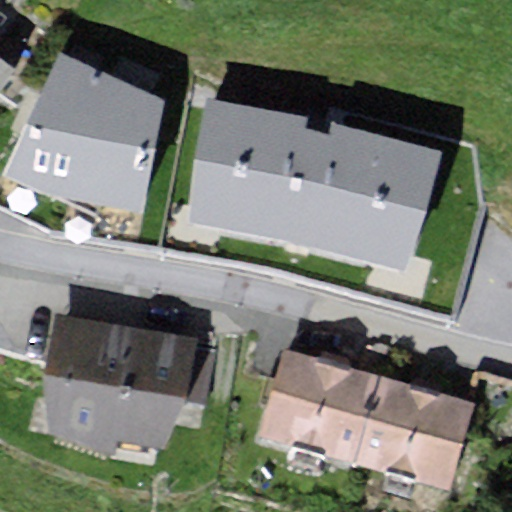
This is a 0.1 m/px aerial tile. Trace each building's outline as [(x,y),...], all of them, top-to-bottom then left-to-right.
[(166,99),(59,50),(3,173),(91,211),(97,201),(125,208),(143,213),(166,99)] [(0,83),(15,64),(0,54),(0,83)] [(207,95),(183,221),(285,239),(295,241),(302,243),(407,272),(440,149),(331,121),(329,128),(302,122),(304,114),(207,95)] [(53,312),(47,430),(115,450),(118,439),(163,448),(182,399),(208,402),(214,349),(194,346),(194,336),(135,326),(53,312)] [(334,363),(283,348),(258,431),(446,487),(470,402),(422,388),(334,363)]
